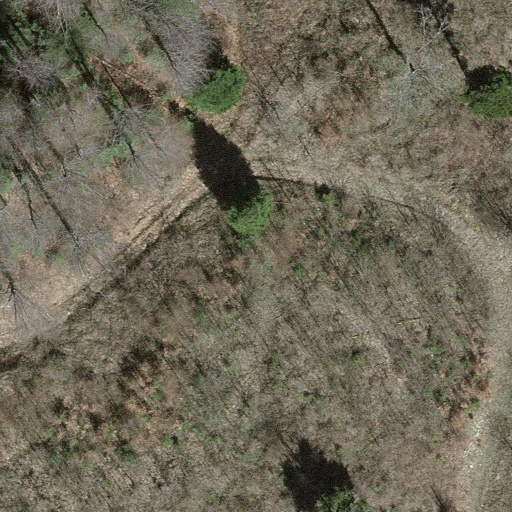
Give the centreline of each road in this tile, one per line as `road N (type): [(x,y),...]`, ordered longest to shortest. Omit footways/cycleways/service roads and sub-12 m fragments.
road 1 (track): [(0,289),(196,171),(231,70),(244,0)]
road 2 (track): [(196,171),(341,166),(453,223),(506,267),(511,315)]
road 3 (track): [(511,327),(471,511)]
